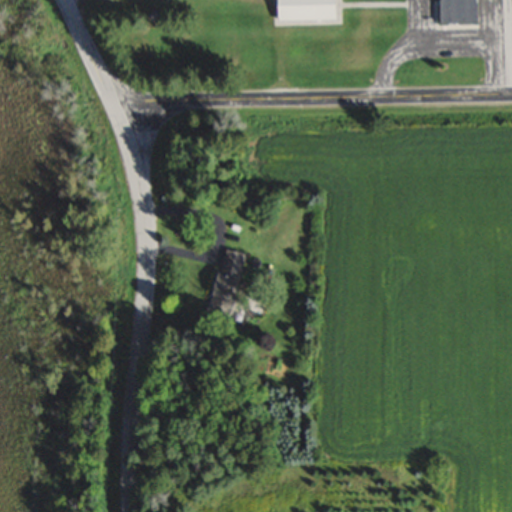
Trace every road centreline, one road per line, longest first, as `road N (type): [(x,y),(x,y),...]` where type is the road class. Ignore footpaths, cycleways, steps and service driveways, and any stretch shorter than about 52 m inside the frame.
road 1 (tertiary): [(130,511),(147,228),(135,162),(112,103)]
road 2 (secondary): [(112,103),(511,94)]
